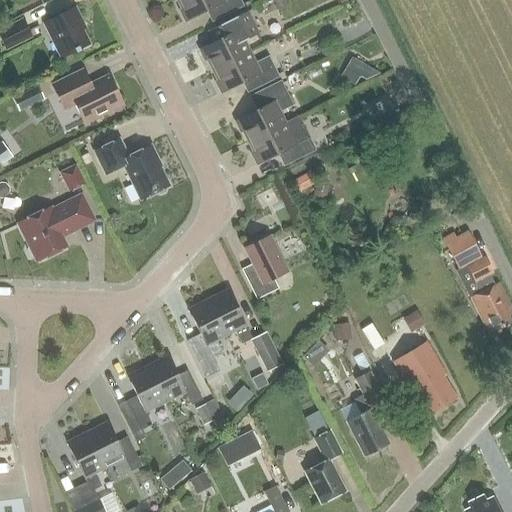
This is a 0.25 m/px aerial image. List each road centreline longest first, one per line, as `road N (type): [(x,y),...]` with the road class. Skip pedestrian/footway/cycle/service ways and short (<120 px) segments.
road 1 (unclassified): [(135,310),(201,231),(211,201),(116,0)]
road 2 (unclassified): [(511,289),(369,0)]
road 3 (unclassified): [(21,434),(135,310)]
road 4 (unclassified): [(396,511),(511,389)]
road 5 (unclassified): [(21,434),(26,307)]
